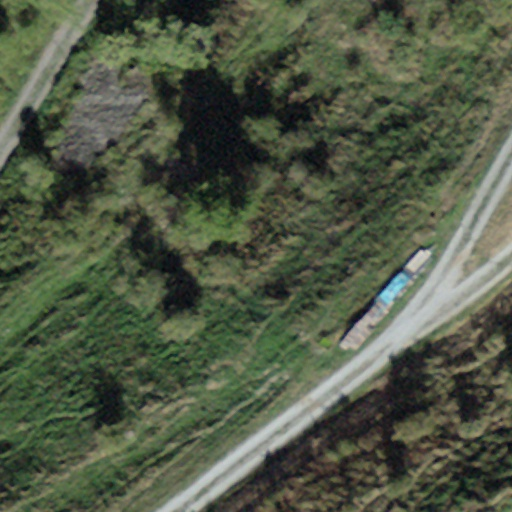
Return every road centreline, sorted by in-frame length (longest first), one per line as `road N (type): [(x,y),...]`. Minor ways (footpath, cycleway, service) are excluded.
road 1 (track): [(166,511),(360,369),(425,306),(511,150)]
road 2 (track): [(0,154),(89,0)]
